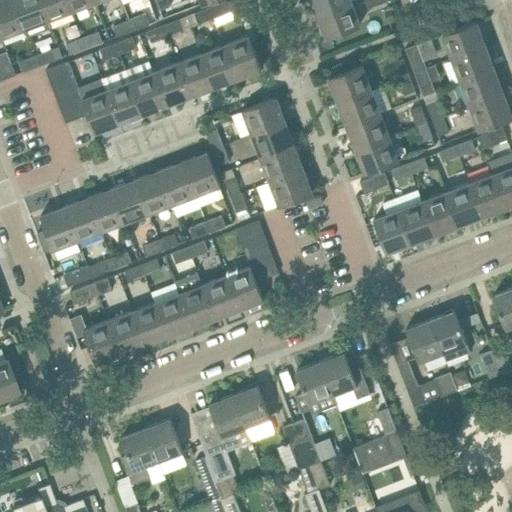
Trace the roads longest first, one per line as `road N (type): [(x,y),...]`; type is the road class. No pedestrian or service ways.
road 1 (residential): [(82,409),(511,241)]
road 2 (residential): [(82,409),(0,191)]
